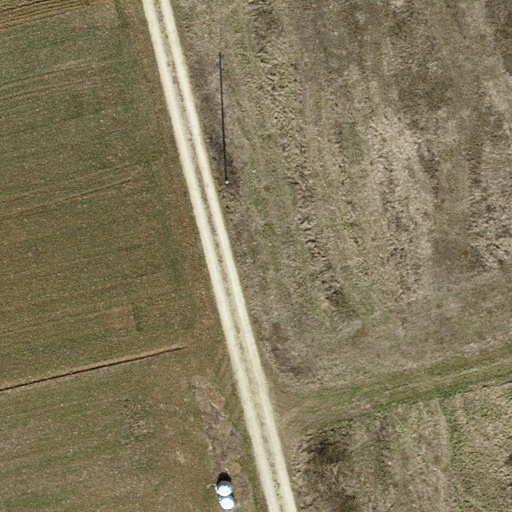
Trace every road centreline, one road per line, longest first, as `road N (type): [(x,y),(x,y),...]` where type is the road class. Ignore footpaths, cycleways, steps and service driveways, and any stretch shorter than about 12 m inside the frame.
road 1 (track): [(287,511),(161,0)]
road 2 (track): [(265,423),(511,355)]
